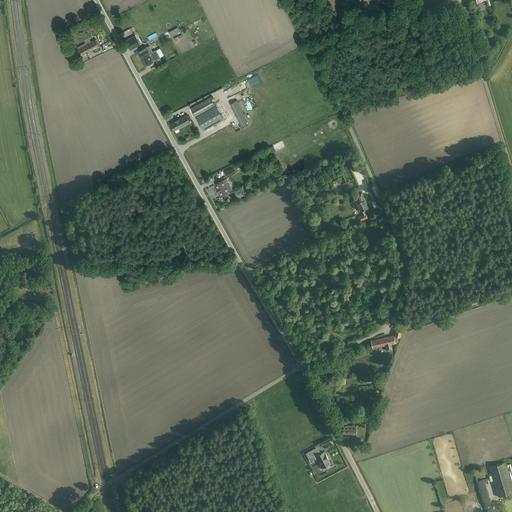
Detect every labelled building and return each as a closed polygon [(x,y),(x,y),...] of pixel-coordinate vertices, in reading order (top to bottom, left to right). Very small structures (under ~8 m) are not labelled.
[(132,32),(123,37),(128,46),(130,50),(143,43),(139,36),(136,38),(132,32)] [(99,46),(95,39),(86,44),(85,43),(77,47),(81,56),(99,46)] [(149,46),(139,51),(146,65),(158,59),(160,58),(157,52),(156,50),(152,52),(149,46)] [(210,97),(190,108),(195,117),(196,117),(216,106),(210,97)] [(216,106),(196,117),(203,130),(223,119),(216,106)] [(244,113),(237,117),(241,125),(248,122),(244,113)] [(174,130),(190,121),(186,115),(170,124),(174,130)] [(236,172),(233,167),(224,172),(227,177),(236,172)] [(223,194),(224,197),(228,194),(227,192),(231,190),(225,179),(215,185),(217,188),(216,189),(218,192),(219,192),(221,195),(223,194)] [(365,200),(362,192),(353,196),(355,201),(360,211),(368,208),(364,200),(365,200)] [(369,218),(367,213),(358,217),(359,219),(358,219),(359,222),(369,218)] [(396,337),(400,338),(402,332),(396,331),(395,336),(394,336),(372,341),(373,348),(386,345),(387,350),(392,349),(391,344),(395,343),(394,338),(396,338),(396,337)] [(344,426),(344,433),(356,434),(357,426),(345,425),(345,427),(344,426)] [(314,449),(308,453),(310,457),(316,454),(314,449)] [(321,453),(317,456),(318,458),(324,470),(328,468),(327,466),(331,464),(328,460),(329,459),(326,453),(325,453),(324,452),(321,453)] [(511,486),(505,463),(489,467),(499,497),(511,493),(511,486)] [(494,511),(485,480),(479,481),(488,511),(494,511)]
